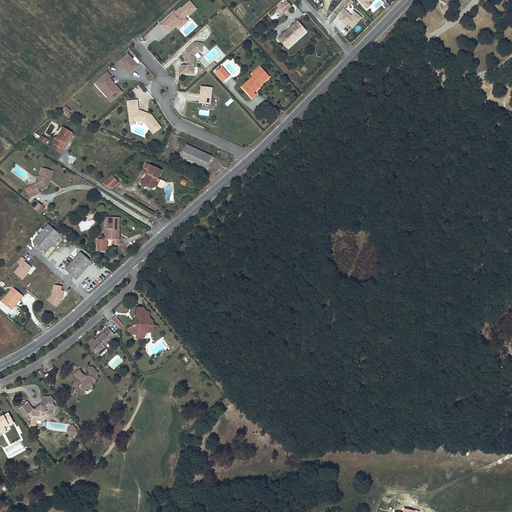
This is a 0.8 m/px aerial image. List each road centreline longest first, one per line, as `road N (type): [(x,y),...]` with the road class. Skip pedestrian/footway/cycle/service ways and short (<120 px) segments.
road 1 (residential): [(0,380),(94,320),(132,284),(127,267)]
road 2 (residential): [(136,43),(160,71),(176,119),(253,154)]
road 3 (secondary): [(127,267),(253,154)]
road 4 (secondary): [(0,365),(65,323),(127,267)]
road 5 (secondary): [(253,154),(352,57)]
road 6 (unknown): [(170,228),(61,163)]
